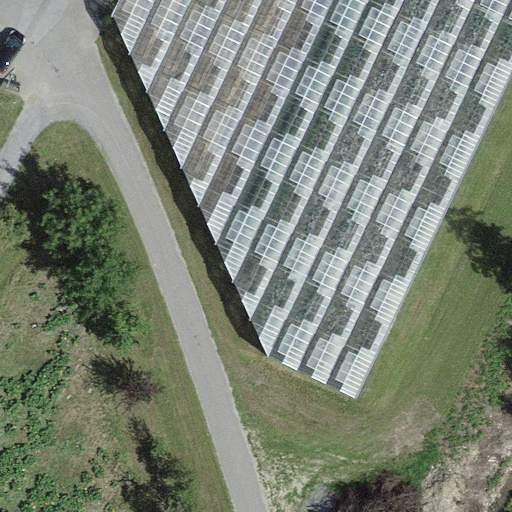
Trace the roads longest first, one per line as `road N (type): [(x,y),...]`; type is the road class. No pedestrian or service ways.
road 1 (track): [(260,511),(144,194),(68,67),(0,14)]
road 2 (unclassified): [(68,67),(0,193)]
